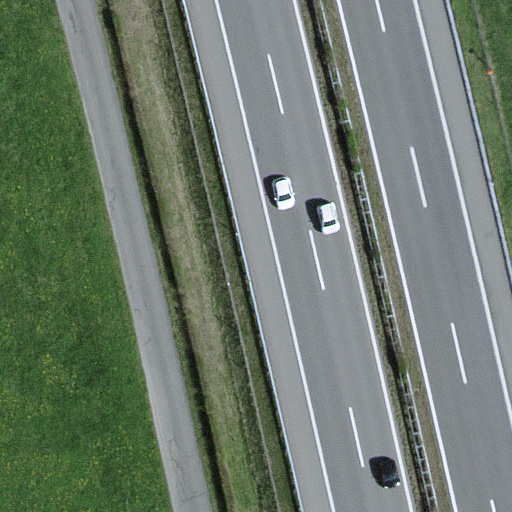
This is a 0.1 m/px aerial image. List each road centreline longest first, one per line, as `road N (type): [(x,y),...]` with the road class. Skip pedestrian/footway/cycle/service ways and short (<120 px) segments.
road 1 (unclassified): [(193,511),(74,0)]
road 2 (motorway): [(254,0),(372,511)]
road 3 (motorway): [(495,511),(378,0)]
